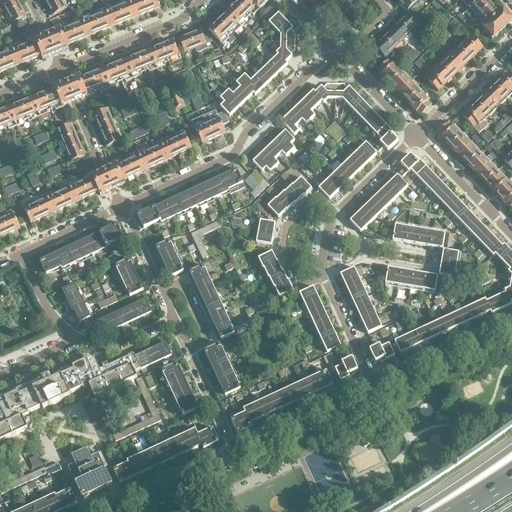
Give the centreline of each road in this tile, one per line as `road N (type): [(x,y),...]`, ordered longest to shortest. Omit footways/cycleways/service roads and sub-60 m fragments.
road 1 (residential): [(122,206),(239,151),(245,130),(334,48)]
road 2 (residential): [(337,214),(317,198),(283,230),(292,278),(302,284),(325,274)]
road 3 (residential): [(235,452),(376,385)]
road 4 (residential): [(62,67),(181,17),(200,0)]
road 5 (residential): [(122,206),(62,67)]
road 6 (residential): [(376,385),(511,317)]
road 7 (residential): [(106,511),(235,452)]
road 8 (residential): [(365,259),(431,264),(427,254),(367,245)]
road 9 (residential): [(420,136),(511,45)]
road 10 (residential): [(376,385),(325,274)]
